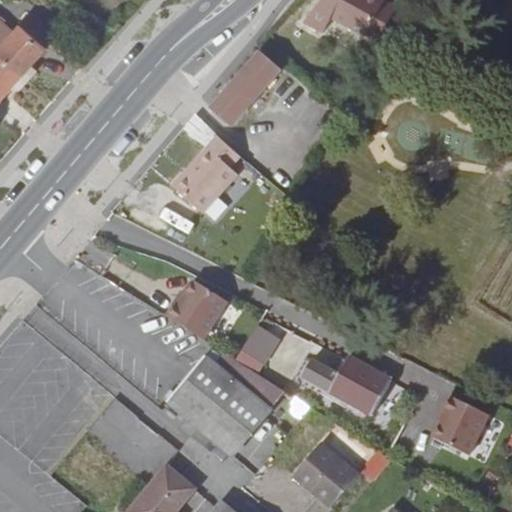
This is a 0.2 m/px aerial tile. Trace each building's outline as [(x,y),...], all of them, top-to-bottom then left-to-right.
[(322,0),(303,23),(323,33),(331,18),(377,43),(396,8),(385,1),(385,0),(322,0)] [(55,37),(30,14),(13,33),(0,22),(0,56),(21,75),(55,37)] [(281,71),(260,53),(232,85),(211,109),(232,128),(281,71)] [(0,56),(0,99),(21,75),(0,56)] [(189,168),(193,172),(176,190),(202,214),(246,164),(216,138),(189,168)] [(176,190),(193,172),(189,168),(172,187),(176,190)] [(173,301),(164,315),(202,338),(225,300),(191,279),(176,303),(173,301)] [(232,457),(286,391),(225,353),(215,365),(206,357),(167,402),(179,413),(232,457)] [(372,416),(392,380),(349,356),(339,374),(312,359),(302,377),(372,416)] [(448,413),(435,439),(470,456),(491,415),(451,396),(444,411),(448,413)] [(330,508),(359,476),(321,442),(292,475),(330,508)] [(373,481),(393,458),(381,450),(362,472),(373,481)] [(175,511),(194,489),(167,467),(129,511),(175,511)] [(233,511),(221,502),(213,511),(233,511)]
